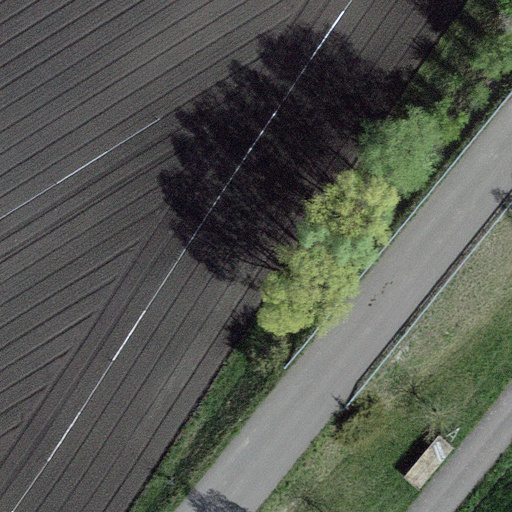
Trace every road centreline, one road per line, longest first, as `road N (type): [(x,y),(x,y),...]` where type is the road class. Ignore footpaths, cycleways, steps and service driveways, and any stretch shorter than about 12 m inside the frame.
road 1 (unclassified): [(511,146),(216,511)]
road 2 (track): [(429,511),(511,411)]
